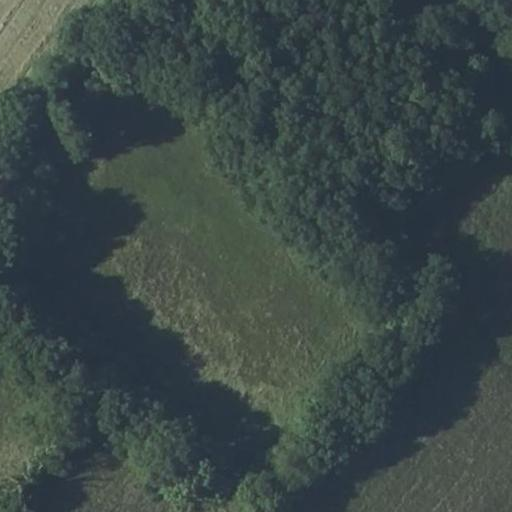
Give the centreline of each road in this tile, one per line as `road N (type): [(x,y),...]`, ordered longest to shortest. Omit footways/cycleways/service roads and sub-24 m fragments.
road 1 (track): [(0,191),(120,0)]
road 2 (track): [(511,99),(427,0)]
